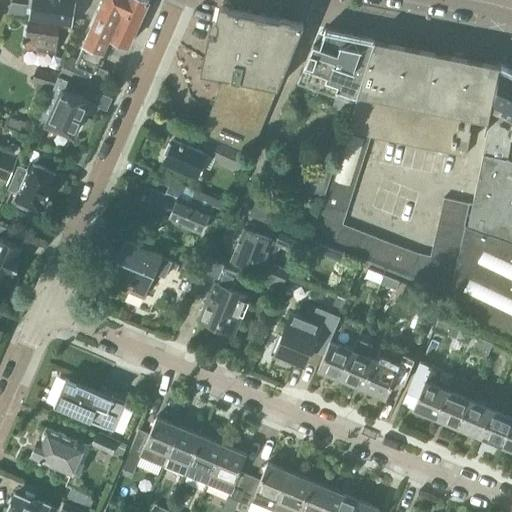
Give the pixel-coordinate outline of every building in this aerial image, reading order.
[(70,26),(74,0),(31,0),(29,19),(58,24),(59,24),(70,26)] [(119,11),(123,0),(102,0),(84,41),(86,42),(78,60),(66,55),(57,74),(68,79),(87,88),(96,67),(95,66),(102,50),(103,50),(104,48),(99,46),(116,9),(119,11)] [(123,0),(119,11),(116,9),(99,46),(104,48),(110,36),(128,44),(148,0),(123,0)] [(224,76),(203,130),(202,132),(252,154),(303,24),(221,7),(210,59),(203,58),(201,71),(224,76)] [(58,24),(29,19),(24,49),(35,51),(35,50),(54,53),(59,24),(58,24)] [(304,66),(298,82),(300,82),(310,86),(319,89),(335,95),(352,101),(354,95),(355,96),(356,96),(364,72),(371,50),(375,38),(326,28),(325,28),(324,34),(323,34),(320,44),(314,42),(310,52),(309,52),(305,66),(304,66)] [(356,96),(346,132),(371,137),(465,156),(471,125),(469,124),(471,116),(475,117),(476,117),(488,61),(483,60),(375,38),(371,50),(364,72),(356,96)] [(490,108),(511,118),(511,69),(501,65),(499,63),(490,108)] [(48,96),(57,74),(36,67),(32,81),(37,82),(34,91),(48,96)] [(109,72),(96,67),(87,88),(99,93),(109,72)] [(48,96),(49,96),(40,117),(47,120),(46,121),(72,133),(73,132),(79,129),(82,121),(80,116),(88,99),(64,88),(68,79),(57,74),(48,96)] [(466,226),(447,308),(511,338),(511,181),(503,176),(506,159),(511,128),(511,118),(490,108),(482,154),(469,226),(466,226)] [(37,144),(42,131),(34,129),(30,141),(37,144)] [(310,238),(310,239),(311,239),(314,240),(438,290),(449,294),(465,224),(464,224),(469,203),(444,198),(431,256),(418,254),(342,223),(371,137),(346,132),(344,132),(335,160),(325,194),(324,195),(310,238)] [(207,153),(175,139),(165,161),(197,175),(207,153)] [(222,146),(217,158),(238,168),(243,155),(222,146)] [(0,181),(4,183),(15,158),(0,151),(0,181)] [(300,170),(296,185),(325,194),(335,160),(320,156),(314,175),(300,170)] [(30,161),(26,169),(17,165),(9,184),(18,189),(12,202),(20,205),(22,201),(45,210),(48,201),(44,200),(52,182),(56,184),(60,174),(30,161)] [(165,195),(153,190),(146,205),(170,215),(168,219),(200,234),(213,205),(228,212),(231,206),(172,181),(165,195)] [(274,205),(258,198),(251,213),(268,220),(274,205)] [(0,279),(12,285),(16,275),(13,274),(21,256),(24,258),(28,248),(11,241),(15,232),(0,224),(0,279)] [(245,228),(232,260),(259,271),(256,276),(271,282),(276,270),(261,264),(272,239),(245,228)] [(312,242),(280,229),(275,241),(274,244),(280,246),(306,257),(312,242)] [(162,256),(126,239),(107,281),(143,297),(155,272),(165,277),(172,261),(162,257),(162,256)] [(199,320),(216,327),(218,323),(220,323),(221,321),(235,327),(248,295),(232,288),(239,274),(222,267),(224,263),(208,256),(196,284),(211,290),(199,320)] [(381,283),(384,274),(369,268),(365,277),(381,283)] [(399,279),(384,274),(381,283),(396,289),(399,279)] [(400,304),(408,307),(412,296),(405,293),(400,304)] [(314,340),(328,346),(331,339),(340,317),(338,317),(346,297),(337,294),(329,313),(317,308),(312,321),(291,312),(281,336),(285,338),(278,352),(304,363),(314,340)] [(443,332),(448,322),(438,318),(434,328),(443,332)] [(489,355),(493,344),(479,338),(474,348),(489,355)] [(342,378),(354,348),(331,339),(328,346),(318,368),(342,378)] [(364,387),(376,358),(368,354),(372,346),(357,340),(354,348),(342,378),(364,387)] [(376,358),(364,387),(386,397),(392,380),(403,385),(415,357),(404,353),(398,367),(376,358)] [(406,393),(417,398),(413,408),(437,418),(449,390),(448,389),(455,374),(421,360),(406,393)] [(478,383),(455,374),(448,389),(449,390),(437,418),(459,427),(471,399),(478,383)] [(65,378),(54,406),(114,431),(112,436),(127,442),(129,437),(141,409),(114,398),(114,397),(111,396),(112,392),(104,389),(104,388),(102,392),(77,382),(77,383),(65,378)] [(481,436),(493,408),(471,399),(459,427),(481,436)] [(503,445),(511,422),(511,415),(493,408),(481,436),(503,445)] [(162,465),(179,425),(156,416),(149,433),(139,429),(123,467),(133,472),(140,456),(162,465)] [(511,449),(511,422),(503,445),(511,449)] [(179,425),(162,465),(184,474),(201,435),(179,425)] [(38,440),(31,456),(72,474),(73,471),(78,459),(84,444),(45,427),(39,440),(38,440)] [(91,443),(91,444),(92,445),(112,453),(112,452),(117,442),(116,442),(96,433),(91,443)] [(207,484),(223,444),(201,435),(184,474),(207,484)] [(223,444),(207,484),(229,493),(227,497),(238,502),(249,476),(239,472),(246,453),(223,444)] [(267,462),(260,480),(249,476),(238,502),(248,506),(250,501),(274,511),(274,510),(290,471),(267,462)] [(290,471),(274,510),(279,511),(299,511),(301,509),(313,481),(290,471)] [(313,481),(301,509),(308,511),(326,511),(335,490),(313,481)] [(94,497),(71,487),(66,498),(89,508),(94,497)] [(335,490),(326,511),(351,511),(357,499),(335,490)] [(59,509),(48,504),(37,499),(35,503),(14,493),(5,511),(84,511),(62,502),(60,506),(59,509)] [(357,499),(351,511),(377,511),(379,508),(357,499)]
